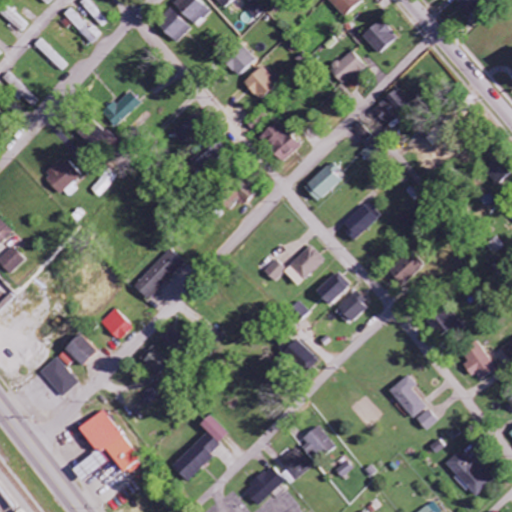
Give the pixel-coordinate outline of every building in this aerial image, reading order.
[(87,0),(82,5),(104,29),(110,23),(88,0),(87,0)] [(215,15),(201,0),(182,0),(177,6),(199,30),(215,15)] [(239,0),(219,0),(228,10),(239,0)] [(366,2),(364,0),(334,0),(331,3),(349,20),(366,2)] [(462,0),(459,2),(470,17),(492,0),(462,0)] [(258,22),(268,12),(258,1),(248,10),(258,22)] [(23,35),(30,27),(9,7),(2,14),(23,35)] [(66,16),(93,47),(105,36),(96,27),(92,31),(73,10),(66,16)] [(177,13),(161,28),(178,47),(194,32),(177,13)] [(400,40),(384,22),(366,39),(382,57),(400,40)] [(37,48),(63,73),(68,67),(43,43),(37,48)] [(260,62),(247,48),(230,64),(243,78),(260,62)] [(347,89),(368,66),(354,53),(333,75),(347,89)] [(281,85),(265,68),(247,85),(263,103),(281,85)] [(38,102),(10,75),(4,81),(32,108),(38,102)] [(404,124),(399,118),(411,108),(397,93),(375,113),(394,133),(404,124)] [(144,110),(136,96),(105,115),(113,128),(144,110)] [(304,146),(278,122),(261,139),(288,164),(304,146)] [(200,160),(209,170),(228,151),(219,141),(200,160)] [(378,154),(372,148),(364,156),(370,162),(378,154)] [(67,200),(78,190),(73,185),(82,176),(68,161),(59,169),(55,165),(44,175),(67,200)] [(307,188),(321,204),(346,182),(338,174),(343,170),(336,162),(307,188)] [(118,178),(109,170),(91,190),(100,198),(118,178)] [(249,207),(259,191),(241,180),(225,207),(234,212),(241,202),(249,207)] [(345,227),(358,242),(381,222),(368,207),(345,227)] [(0,247),(0,248),(15,233),(0,218),(0,247)] [(301,288),(329,262),(315,247),(290,270),(281,261),(268,273),(278,284),(289,274),(301,288)] [(28,262),(16,249),(1,263),(13,276),(28,262)] [(187,264),(172,250),(135,288),(150,302),(187,264)] [(424,269),(409,255),(390,276),(405,290),(424,269)] [(330,306),(348,289),(337,277),(318,293),(330,306)] [(341,312),(352,326),(373,310),(362,296),(341,312)] [(465,328),(454,307),(433,318),(444,339),(465,328)] [(134,329),(116,310),(101,324),(120,343),(134,329)] [(161,344),(175,356),(187,342),(174,330),(161,344)] [(79,367),(96,355),(82,335),(65,346),(79,367)] [(286,352),(306,373),(320,360),(300,339),(286,352)] [(482,384),(501,370),(480,342),(466,353),(472,362),(467,365),(482,384)] [(171,359),(150,347),(140,364),(161,376),(171,359)] [(80,385),(59,358),(41,373),(63,399),(80,385)] [(430,408),(415,391),(420,386),(410,376),(391,393),(416,420),(430,408)] [(145,407),(160,399),(154,389),(139,396),(145,407)] [(430,433),(442,423),(432,410),(419,420),(430,433)] [(79,428),(96,455),(74,469),(82,480),(108,463),(101,453),(106,450),(124,477),(142,465),(106,411),(79,428)] [(232,439),(211,416),(201,425),(209,435),(173,468),(186,481),(232,439)] [(306,440),(323,460),(339,447),(321,427),(306,440)] [(283,462),(299,482),(315,469),(299,449),(283,462)] [(486,466),(481,472),(463,453),(449,466),(479,498),(499,479),(486,466)] [(345,480),(357,470),(351,463),(339,472),(345,480)] [(260,508),(288,483),(274,467),(246,493),(260,508)] [(437,511),(441,509),(436,502),(423,511),(437,511)]
